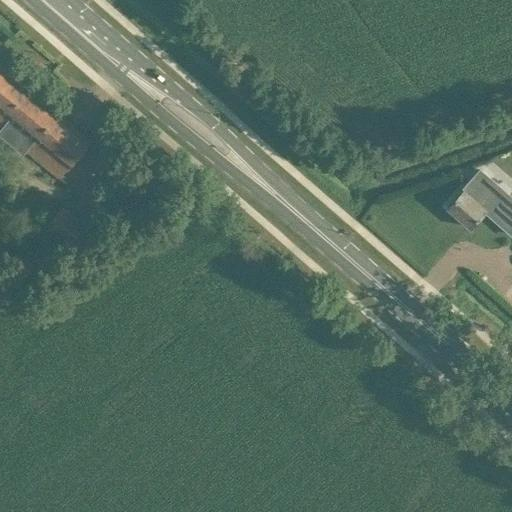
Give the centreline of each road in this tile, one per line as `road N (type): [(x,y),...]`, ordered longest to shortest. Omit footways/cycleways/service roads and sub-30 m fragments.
road 1 (primary): [(511,401),(247,169)]
road 2 (primary): [(136,76),(155,108),(217,157),(247,169)]
road 3 (primary): [(247,169),(209,119),(136,76)]
